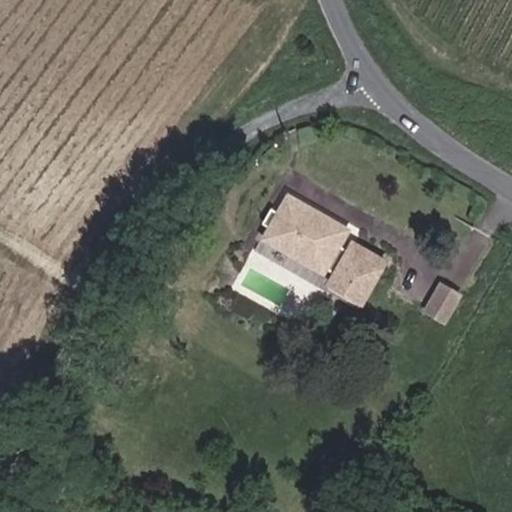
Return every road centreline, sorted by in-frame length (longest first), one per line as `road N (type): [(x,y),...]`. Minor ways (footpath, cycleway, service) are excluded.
road 1 (unclassified): [(373,80),(253,133),(189,175),(123,260),(0,492)]
road 2 (tertiary): [(511,185),(430,131),(373,80)]
